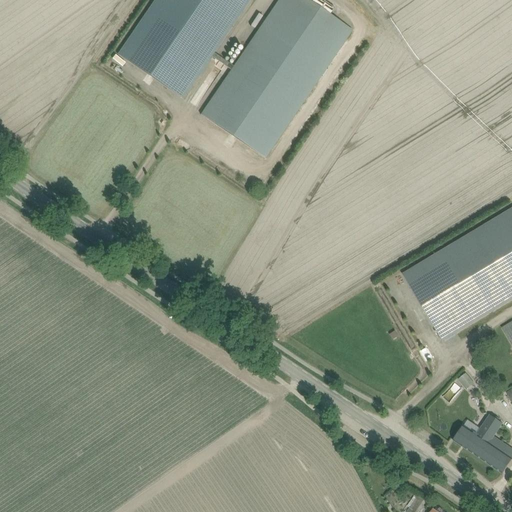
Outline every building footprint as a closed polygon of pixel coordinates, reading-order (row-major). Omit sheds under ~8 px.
[(155,0),(118,55),(183,99),(212,57),(231,70),(201,115),(265,159),(353,31),(330,15),(335,8),(322,0),(309,0),(309,1),(307,0),(279,0),(234,66),(215,53),(250,0),(155,0)] [(511,209),(403,275),(443,342),(511,300),(511,209)] [(511,322),(502,329),(511,344),(511,322)] [(395,331),(390,334),(393,340),(398,337),(395,331)] [(466,372),(458,379),(466,390),(475,384),(466,372)] [(464,426),(459,433),(454,441),(503,474),(508,466),(511,460),(511,447),(495,436),(503,423),(489,414),(476,434),(464,426)] [(417,496),(406,511),(419,511),(425,504),(426,502),(417,496)]
